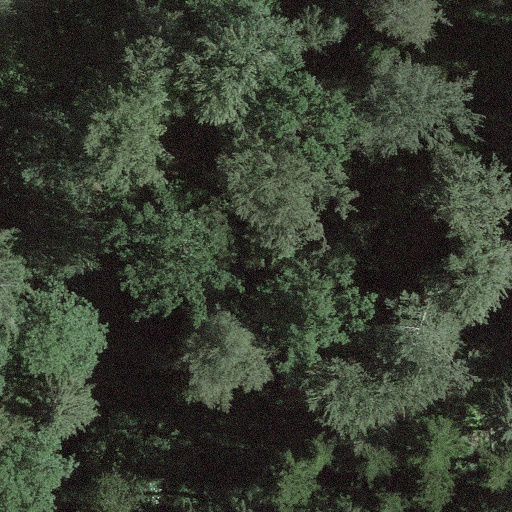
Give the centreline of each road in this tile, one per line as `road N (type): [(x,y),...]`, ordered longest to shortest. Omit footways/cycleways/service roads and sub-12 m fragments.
road 1 (track): [(24,511),(110,287),(203,95),(308,0)]
road 2 (track): [(110,287),(47,0)]
